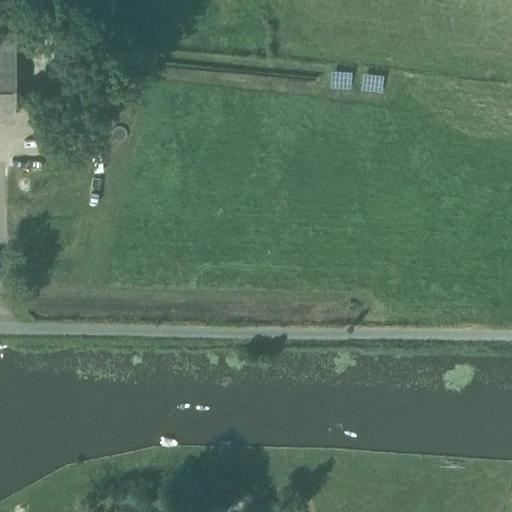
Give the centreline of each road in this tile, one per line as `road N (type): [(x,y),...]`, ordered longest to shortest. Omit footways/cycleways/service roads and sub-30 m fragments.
road 1 (track): [(511,73),(0,18)]
road 2 (unclassified): [(0,326),(511,337)]
